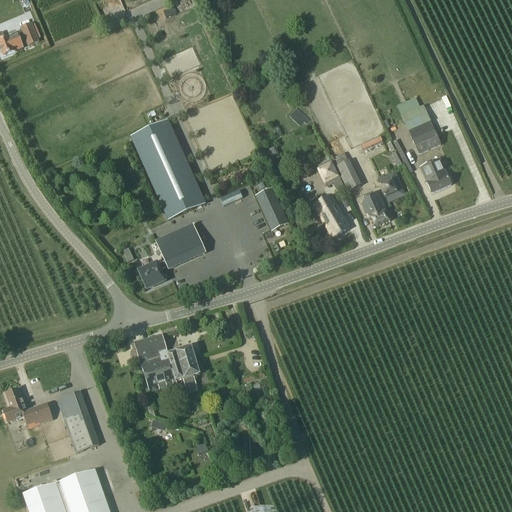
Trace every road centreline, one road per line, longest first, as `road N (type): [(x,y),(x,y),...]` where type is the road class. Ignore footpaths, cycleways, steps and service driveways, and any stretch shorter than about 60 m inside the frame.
road 1 (unclassified): [(123,330),(214,308),(511,204)]
road 2 (unknown): [(181,511),(305,467),(254,293)]
road 3 (unclassified): [(123,330),(101,277),(45,213),(0,125)]
road 4 (unknown): [(71,344),(134,511)]
road 5 (unclassified): [(0,368),(123,330)]
